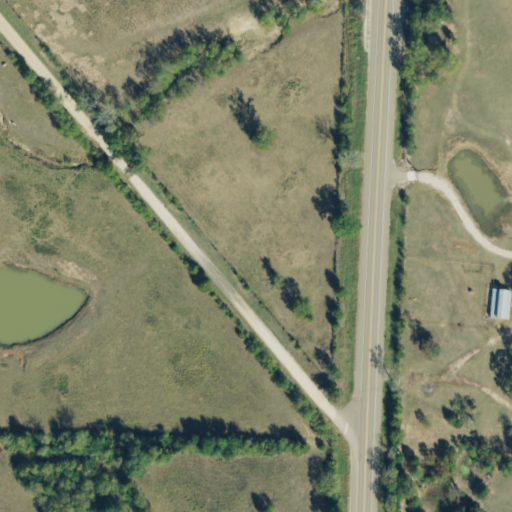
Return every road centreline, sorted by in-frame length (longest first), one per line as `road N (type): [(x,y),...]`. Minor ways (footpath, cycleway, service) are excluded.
road 1 (residential): [(368,452),(323,408),(0,16)]
road 2 (primary): [(366,511),(389,0)]
